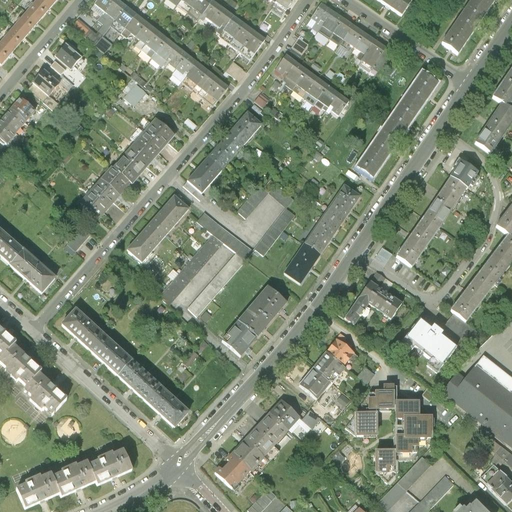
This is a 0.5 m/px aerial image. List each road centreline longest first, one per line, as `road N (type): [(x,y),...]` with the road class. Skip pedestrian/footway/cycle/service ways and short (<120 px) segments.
road 1 (residential): [(177,463),(308,324),(471,86)]
road 2 (residential): [(33,331),(239,95),(308,0)]
road 3 (residential): [(33,331),(177,463)]
road 4 (residential): [(342,0),(471,86)]
road 5 (residential): [(81,0),(0,96)]
